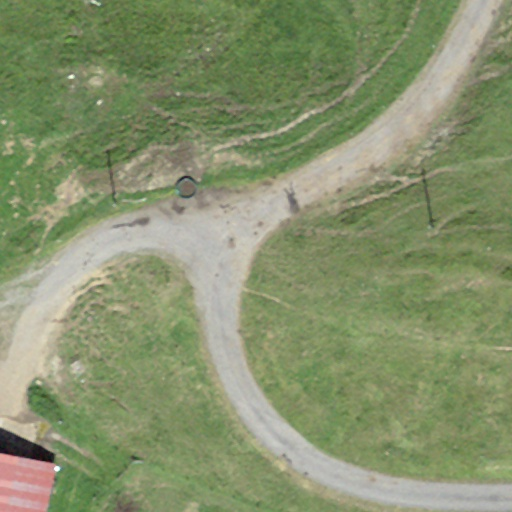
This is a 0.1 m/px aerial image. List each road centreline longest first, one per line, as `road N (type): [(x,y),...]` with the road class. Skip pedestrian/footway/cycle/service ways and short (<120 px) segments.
road 1 (track): [(511,499),(407,495),(342,482),(284,452),(256,419),(219,336),(211,257)]
road 2 (track): [(211,257),(245,228),(287,212),(360,164),(429,109),(495,0)]
road 3 (track): [(211,257),(178,241),(126,243),(0,301)]
